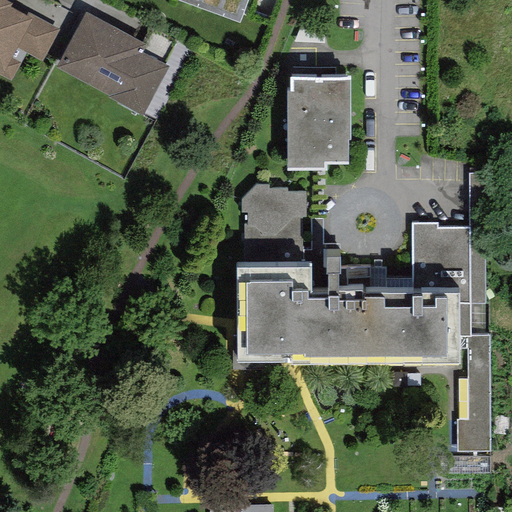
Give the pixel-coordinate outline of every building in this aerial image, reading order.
[(12,4),(4,0),(0,0),(0,75),(10,81),(25,53),(16,47),(31,19),(27,16),(11,7),(12,4)] [(177,0),(240,23),(248,0),(177,0)] [(29,12),(27,16),(31,19),(16,47),(25,53),(42,60),(60,29),(29,12)] [(94,14),(66,67),(151,112),(179,59),(94,14)] [(360,76),(296,76),(296,170),(361,170),(360,76)] [(488,173),(468,174),(469,229),(470,304),(486,304),(488,173)] [(256,185),(240,199),(240,212),(246,211),(243,268),(307,268),(306,193),(285,193),(285,188),(268,188),(268,184),(256,185)] [(412,224),(414,293),(460,292),(460,336),(468,336),(470,336),(470,304),(469,229),(437,229),(436,224),(412,224)] [(491,336),(470,336),(468,336),(468,419),(457,419),(457,450),(491,450),(491,336)]
